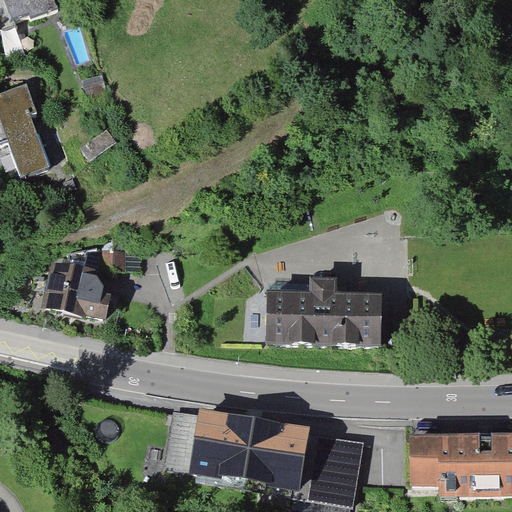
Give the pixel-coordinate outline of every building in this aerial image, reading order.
[(0,0),(0,43),(4,54),(40,41),(33,24),(57,15),(51,0),(0,0)] [(0,151),(5,150),(20,185),(49,173),(28,119),(35,117),(26,93),(0,103),(0,151)] [(117,278),(51,265),(41,317),(107,330),(117,278)] [(309,299),(268,299),(267,351),(380,353),(381,303),(338,302),(338,287),(309,286),(309,299)] [(311,435),(200,416),(189,483),(300,502),(311,435)] [(511,439),(410,442),(411,497),(441,496),(441,508),(511,506),(511,439)]
